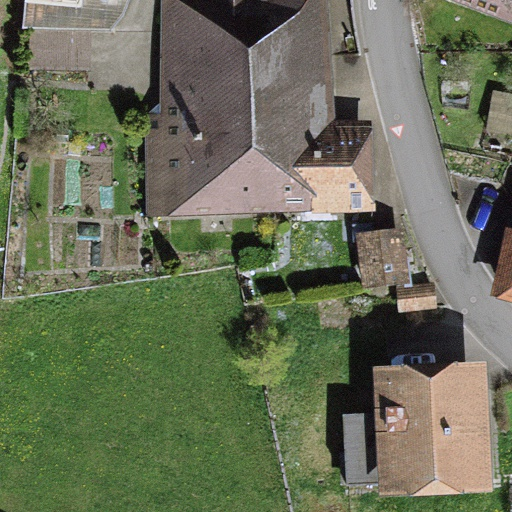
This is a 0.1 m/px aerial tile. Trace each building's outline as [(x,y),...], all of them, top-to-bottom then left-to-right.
[(162,0),(161,194),(274,192),(271,140),(248,142),(251,60),(263,58),(261,14),(236,15),(224,16),(223,0),(162,0)] [(261,14),(263,58),(311,54),(309,0),(223,0),(224,16),(236,15),(261,14)] [(312,57),(311,57),(311,54),(263,58),(251,60),(248,142),(271,140),(310,137),(334,137),(334,134),(315,135),(312,57)] [(310,137),(271,140),(274,192),(310,192),(310,200),(357,198),(355,137),(334,137),(310,137)] [(511,230),(499,281),(511,284),(511,230)] [(369,240),(363,241),(368,287),(405,283),(399,236),(369,240)] [(400,289),(399,285),(382,288),(372,289),(374,310),(401,309),(433,305),(432,286),(400,289)] [(348,484),(478,478),(473,375),(387,380),(389,413),(344,416),(348,484)]
